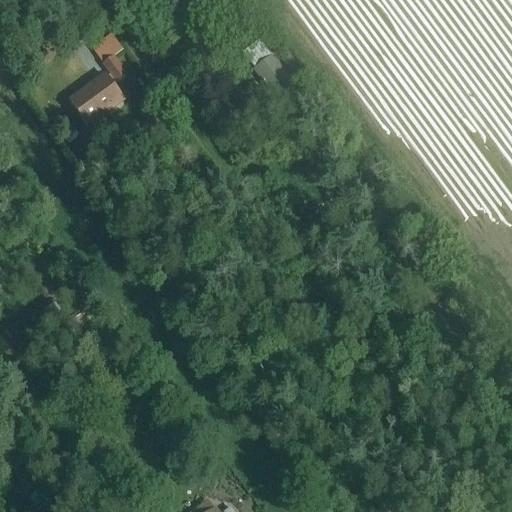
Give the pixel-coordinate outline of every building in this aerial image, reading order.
[(112,37),(92,52),(117,86),(127,78),(114,60),(123,54),(112,37)] [(301,95),(274,59),(272,60),(269,57),(256,68),(258,71),(255,73),(282,110),(290,103),(296,112),(306,104),(300,96),(301,95)] [(99,86),(71,107),(89,132),(117,111),(126,105),(106,77),(97,84),(99,86)] [(60,131),(71,144),(79,138),(67,124),(60,131)] [(437,283),(414,296),(451,360),(465,352),(462,346),(470,341),(437,283)] [(247,319),(233,330),(234,332),(228,336),(243,357),(249,354),(251,356),(265,345),(247,319)] [(46,481),(22,446),(1,460),(26,496),(46,481)] [(227,511),(218,511),(217,510),(215,511),(208,503),(195,511),(232,511),(231,509),(227,511)]
